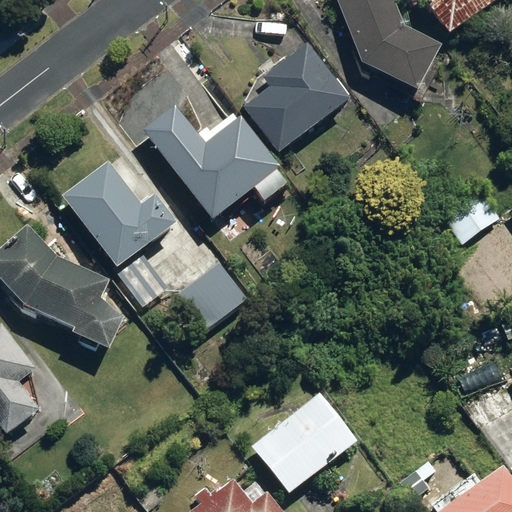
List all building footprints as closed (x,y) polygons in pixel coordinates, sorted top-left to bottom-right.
[(387,0),(332,0),(359,79),(413,104),(436,55),(399,34),(387,0)] [(504,0),(416,0),(413,2),(443,44),(504,0)] [(333,70),(312,43),(259,92),(264,98),(238,118),(275,165),(347,107),(323,77),(333,70)] [(174,117),(140,142),(206,232),(275,182),(233,124),(198,149),(174,117)] [(59,208),(114,282),(139,315),(166,295),(141,262),(175,237),(150,202),(137,212),(108,172),(59,208)] [(459,250),(499,223),(481,197),(441,224),(459,250)] [(26,232),(0,255),(0,294),(22,319),(68,338),(65,345),(106,362),(120,330),(99,312),(108,289),(57,268),(61,264),(47,249),(44,252),(26,232)] [(218,267),(174,299),(202,337),(246,305),(218,267)] [(0,446),(1,448),(38,421),(16,393),(34,380),(0,334),(0,446)] [(342,456),(308,413),(241,465),(275,508),(342,456)] [(511,511),(511,484),(504,472),(479,489),(471,481),(433,511),(511,511)] [(199,510),(197,511),(271,511),(255,491),(241,502),(230,487),(213,500),(204,489),(191,499),(199,510)]
